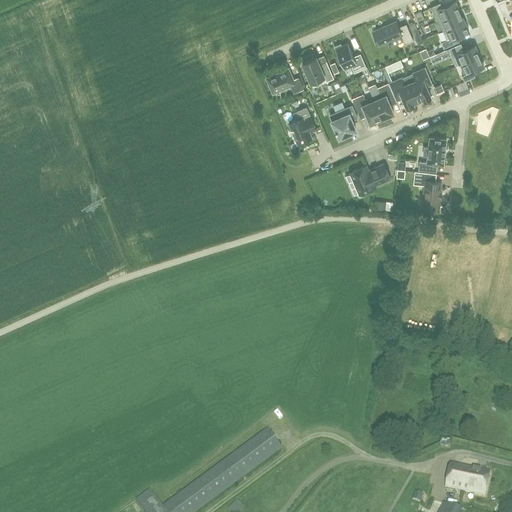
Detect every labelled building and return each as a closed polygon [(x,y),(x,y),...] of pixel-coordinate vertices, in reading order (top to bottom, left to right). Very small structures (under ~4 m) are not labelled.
[(440,3),(430,7),(437,22),(460,11),(455,1),(442,7),(440,3)] [(460,11),(437,22),(439,21),(443,31),(464,21),(460,11)] [(447,39),(441,42),(444,48),(459,41),(457,37),(469,32),(464,21),(443,31),(447,39)] [(414,40),(406,23),(398,27),(396,22),(375,31),(381,43),(401,35),(405,44),(414,40)] [(354,56),(348,43),(341,45),(341,44),(334,46),(344,69),(351,66),(354,72),(366,67),(360,53),(354,56)] [(461,43),(446,49),(449,57),(454,55),(458,65),(461,64),(479,56),(475,45),(464,50),(461,43)] [(321,63),(319,62),(316,56),(302,62),(311,82),(324,76),(326,81),(334,78),(326,61),(321,63)] [(479,56),(461,64),(465,74),(462,76),(464,81),(475,76),(473,71),(484,66),(479,56)] [(293,80),(288,68),(266,78),(273,93),(294,84),(298,91),(303,89),(299,77),(293,80)] [(433,84),(426,68),(407,76),(418,100),(423,98),(424,100),(431,97),(426,87),(433,84)] [(418,100),(407,76),(389,84),(394,95),(395,97),(401,94),(406,107),(414,104),(413,102),(418,100)] [(394,112),(388,98),(394,95),(389,84),(388,84),(388,83),(377,88),(379,92),(372,95),(383,119),(389,117),(389,115),(394,112)] [(376,122),(383,119),(372,95),(365,98),(363,94),(352,99),(357,111),(364,109),(370,123),(375,121),(376,122)] [(357,118),(352,105),(330,115),(336,130),(336,132),(337,131),(339,135),(337,135),(339,139),(348,135),(347,133),(356,129),(352,120),(357,118)] [(312,137),(309,132),(316,129),(306,107),(294,113),(297,120),(289,124),(293,134),(291,134),(295,143),(297,142),(297,144),(312,137)] [(427,162),(419,161),(418,170),(434,171),(435,163),(443,164),(446,139),(430,138),(429,147),(424,146),(423,155),(428,156),(427,162)] [(368,171),(366,165),(350,172),(360,194),(375,187),(374,186),(390,179),(384,164),(368,171)] [(407,174),(409,165),(401,164),(399,173),(407,174)] [(430,173),(414,171),(413,184),(424,186),(422,206),(439,208),(440,198),(441,198),(441,192),(440,192),(441,182),(430,181),(430,173)] [(275,421),(283,430),(288,426),(280,417),(275,421)] [(136,500),(144,511),(197,511),(283,449),(268,428),(162,507),(150,490),(136,500)] [(449,441),(441,439),(440,445),(448,447),(449,441)] [(490,472),(473,468),(464,466),(450,463),(445,487),(485,495),(490,472)] [(444,503),(439,511),(459,511),(461,507),(444,503)]
